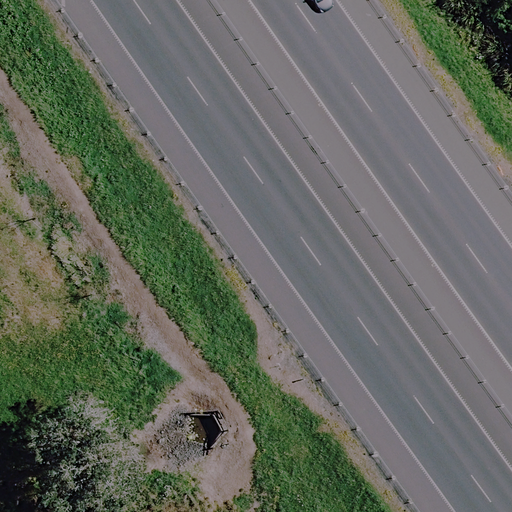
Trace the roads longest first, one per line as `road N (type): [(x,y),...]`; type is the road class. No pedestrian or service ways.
road 1 (motorway): [(511,481),(174,0)]
road 2 (motorway): [(303,0),(511,301)]
